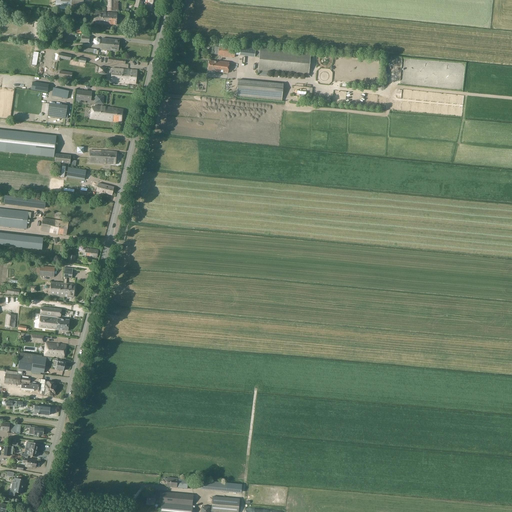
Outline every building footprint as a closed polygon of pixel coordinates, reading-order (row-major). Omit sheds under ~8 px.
[(55,0),(55,9),(71,10),(71,0),(55,0)] [(83,0),(75,0),(75,10),(83,10),(83,0)] [(119,0),(107,0),(108,10),(118,10),(118,1),(120,1),(119,0)] [(142,0),(136,0),(135,7),(142,9),(143,2),(142,1),(142,0)] [(157,0),(149,0),(146,10),(155,12),(157,0)] [(93,24),(106,24),(106,13),(94,12),(93,24)] [(117,13),(106,13),(106,24),(116,25),(117,13)] [(118,52),(119,40),(102,39),(101,50),(118,52)] [(218,55),(224,56),(234,57),(235,56),(235,55),(235,54),(235,48),(219,47),(218,55)] [(239,54),(239,55),(247,56),(254,57),(254,56),(255,49),(240,48),(240,49),(239,54)] [(256,50),(255,57),(259,58),(258,71),(259,72),(267,72),(308,76),(311,53),(260,48),(260,50),(256,50)] [(217,62),(209,61),(208,71),(216,72),(228,73),(229,63),(217,62)] [(112,68),(111,82),(116,82),(136,84),(137,70),(129,70),(112,68)] [(237,80),(236,97),(281,101),(283,84),(237,80)] [(31,90),(47,92),(49,84),(32,82),(31,90)] [(53,88),(52,96),(67,99),(69,91),(53,88)] [(77,90),(76,100),(91,102),(92,92),(77,90)] [(65,118),(67,106),(49,104),(47,116),(65,118)] [(95,106),(95,107),(92,107),(90,118),(121,123),(123,110),(95,106)] [(0,151),(54,158),(56,136),(30,133),(0,129),(0,151)] [(110,151),(90,150),(89,163),(103,164),(109,164),(116,165),(116,152),(110,151)] [(54,162),(70,164),(71,156),(55,154),(54,162)] [(68,167),(66,177),(84,180),(86,170),(68,167)] [(114,187),(98,183),(96,192),(112,195),(114,187)] [(5,195),(4,203),(45,209),(45,201),(5,195)] [(0,226),(26,229),(28,212),(0,208),(0,226)] [(68,223),(43,218),(41,231),(63,235),(66,235),(68,223)] [(36,237),(35,250),(42,250),(43,238),(36,237)] [(98,250),(86,248),(85,258),(90,259),(90,257),(97,258),(98,250)] [(74,263),(75,256),(69,255),(68,260),(66,260),(66,262),(74,263)] [(40,275),(39,275),(53,277),(54,268),(40,266),(40,268),(40,275)] [(64,279),(64,284),(63,288),(65,288),(64,296),(73,297),(75,285),(66,284),(66,277),(71,278),(72,272),(64,271),(63,279),(64,279)] [(63,288),(64,284),(51,282),(50,295),(64,296),(65,288),(63,288)] [(41,314),(40,317),(39,328),(56,330),(58,316),(54,316),(55,309),(41,307),(40,314),(41,314)] [(61,310),(55,309),(54,316),(58,316),(56,330),(68,331),(69,320),(59,319),(59,316),(60,317),(61,310)] [(14,328),(16,315),(7,314),(5,327),(14,328)] [(44,356),(64,359),(66,345),(46,343),(44,356)] [(20,353),(17,370),(25,371),(31,372),(35,372),(40,373),(44,374),(44,373),(44,370),(46,358),(20,353)] [(55,361),(53,367),(56,368),(56,369),(63,371),(63,370),(64,370),(65,368),(64,368),(64,366),(65,366),(66,364),(65,364),(65,363),(58,361),(55,361)] [(4,384),(20,385),(21,375),(5,373),(4,384)] [(22,385),(21,386),(22,386),(30,386),(39,387),(39,385),(39,384),(30,383),(30,379),(21,377),(20,385),(22,385)] [(55,389),(44,388),(44,392),(42,391),(41,394),(53,396),(53,394),(55,394),(55,393),(56,391),(55,391),(55,389)] [(34,406),(34,414),(36,414),(36,415),(38,415),(38,414),(40,414),(40,415),(42,415),(43,415),(45,415),(49,415),(50,407),(47,407),(47,406),(41,405),(41,406),(34,406)] [(1,423),(0,431),(9,432),(9,431),(10,424),(10,423),(1,423)] [(10,424),(9,431),(12,431),(12,432),(17,432),(17,424),(13,424),(13,425),(10,424)] [(33,435),(33,437),(39,438),(39,435),(43,435),(44,429),(35,428),(29,427),(29,434),(33,435)] [(27,442),(25,448),(30,449),(37,451),(39,444),(31,443),(27,442)] [(25,448),(24,454),(28,455),(36,457),(37,451),(30,449),(25,448)] [(23,458),(23,463),(26,463),(25,467),(30,468),(30,467),(35,467),(36,460),(27,459),(24,458),(23,458)] [(12,482),(10,495),(16,496),(17,493),(22,494),(25,480),(14,478),(13,482),(12,482)] [(167,478),(167,479),(164,478),(167,482),(166,487),(187,488),(188,479),(167,478)] [(217,482),(217,491),(232,492),(233,483),(217,482)] [(193,495),(160,492),(155,492),(155,495),(147,494),(146,504),(154,505),(154,502),(161,503),(161,508),(157,508),(157,511),(191,511),(192,505),(193,495)] [(212,496),(211,511),(212,511),(238,511),(239,499),(212,496)]
